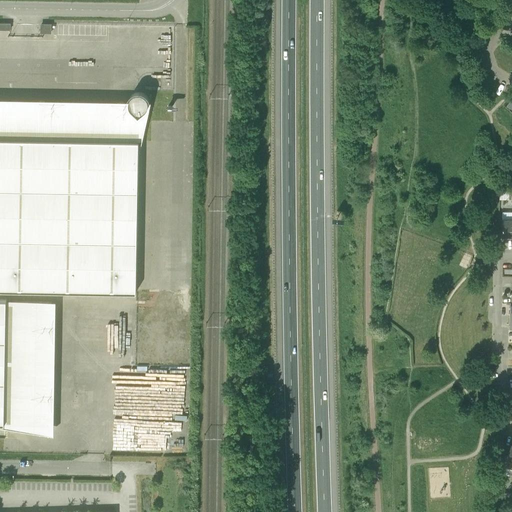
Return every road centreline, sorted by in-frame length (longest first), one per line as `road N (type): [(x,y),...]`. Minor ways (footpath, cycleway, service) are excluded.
road 1 (motorway): [(322,511),(316,0)]
road 2 (motorway): [(289,0),(293,511)]
road 3 (residential): [(511,253),(497,262),(496,344),(506,353),(511,426)]
road 4 (tertiary): [(174,0),(149,8),(0,6)]
